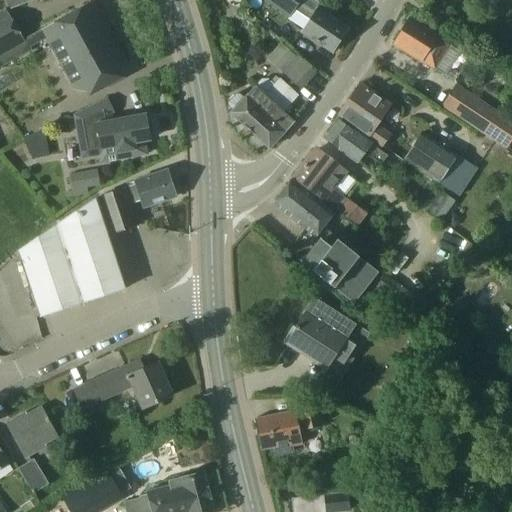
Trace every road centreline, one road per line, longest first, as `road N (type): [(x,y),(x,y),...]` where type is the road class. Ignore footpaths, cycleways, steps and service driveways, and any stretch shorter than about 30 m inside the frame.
road 1 (tertiary): [(210,194),(252,187),(277,169),(392,0)]
road 2 (residential): [(0,381),(158,311),(216,306)]
road 3 (secondary): [(253,511),(216,306)]
road 4 (secondary): [(210,194),(197,88),(171,0)]
